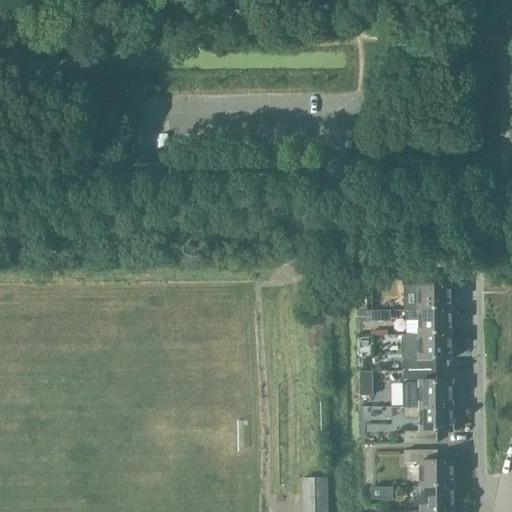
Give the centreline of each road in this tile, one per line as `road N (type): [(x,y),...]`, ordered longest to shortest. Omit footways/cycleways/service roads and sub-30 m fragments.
road 1 (unclassified): [(511,207),(0,212)]
road 2 (residential): [(506,502),(479,486),(477,301)]
